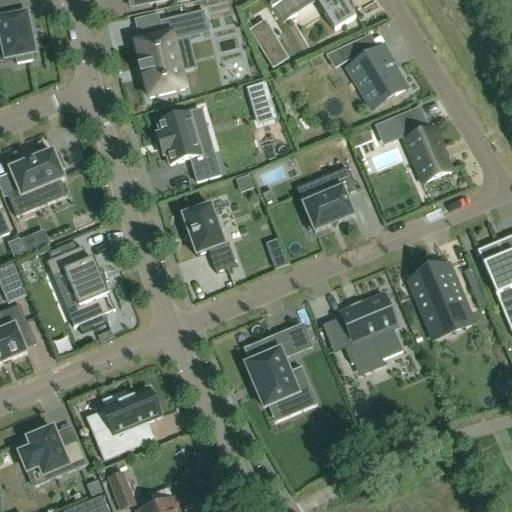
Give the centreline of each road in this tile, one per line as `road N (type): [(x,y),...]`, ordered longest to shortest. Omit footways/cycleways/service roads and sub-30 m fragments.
road 1 (residential): [(172,330),(486,200),(496,188),(495,173),(388,0)]
road 2 (residential): [(172,330),(94,89)]
road 3 (residential): [(297,511),(418,450),(511,422)]
road 4 (residential): [(268,511),(172,330)]
road 5 (residential): [(0,403),(172,330)]
